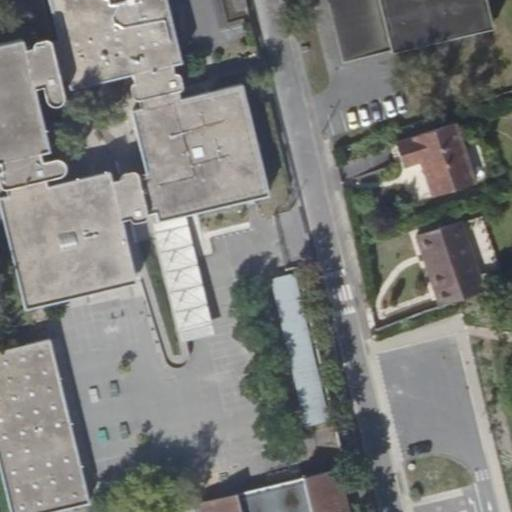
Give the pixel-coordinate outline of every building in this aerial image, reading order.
[(179,81),(176,76),(170,75),(168,62),(174,60),(159,0),(50,0),(61,41),(49,44),(44,40),(39,41),(34,43),(34,47),(23,50),(19,40),(0,44),(0,169),(2,175),(0,175),(0,189),(5,191),(7,199),(0,201),(0,212),(24,313),(134,286),(119,226),(135,222),(138,225),(142,226),(145,224),(146,219),(152,218),(154,224),(266,197),(239,85),(176,100),(174,93),(178,91),(179,86),(179,81)] [(463,0),(326,0),(341,62),(471,32),(463,0)] [(420,161),(432,197),(474,183),(453,124),(412,138),(413,140),(395,145),(401,167),(420,161)] [(416,237),(438,306),(462,297),(486,289),(481,273),(477,275),(458,224),(416,237)] [(272,282),(307,427),(324,423),(289,278),(272,282)] [(277,435),(295,431),(260,285),(242,289),(277,435)] [(68,511),(89,507),(48,344),(0,354),(0,484),(6,511),(68,511)] [(503,380),(489,387),(496,403),(511,396),(503,380)] [(201,505),(202,511),(349,511),(339,469),(201,505)]
